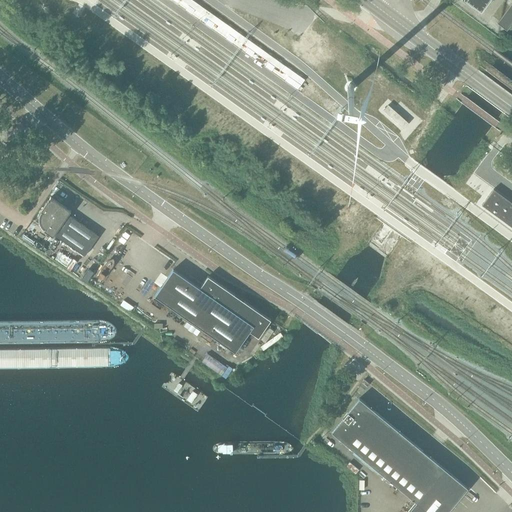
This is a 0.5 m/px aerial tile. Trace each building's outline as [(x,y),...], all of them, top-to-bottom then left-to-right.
[(465,0),(466,0),(473,6),(480,11),(480,10),(485,4),(487,1),(488,0),(465,0)] [(504,33),(511,22),(511,2),(511,4),(510,5),(495,26),(500,30),(504,33)] [(408,123),(388,105),(383,110),(403,127),(408,123)] [(511,202),(493,189),(481,205),(511,227),(511,202)] [(99,236),(68,214),(64,211),(66,208),(50,197),(41,211),(41,212),(40,213),(40,214),(40,216),(39,217),(39,219),(39,220),(39,221),(40,222),(40,223),(40,224),(41,225),(42,227),(44,229),(45,229),(44,230),(45,231),(47,229),(52,233),(54,235),(84,256),(99,236)] [(237,297),(208,276),(200,287),(200,288),(173,269),(171,272),(164,282),(154,296),(235,352),(249,332),(258,338),(270,320),(241,299),(239,298),(237,297)] [(227,368),(208,356),(204,362),(223,375),(227,368)] [(365,388),(369,384),(368,383),(367,382),(366,381),(364,379),(359,385),(364,389),(365,388)] [(468,488),(444,469),(426,453),(372,409),(371,408),(371,409),(369,408),(366,406),(367,405),(365,403),(359,398),(331,432),(354,451),(393,483),(411,498),(416,502),(408,511),(447,511),(452,506),(468,488)] [(367,405),(366,406),(369,408),(371,409),(371,408),(372,409),(373,407),(367,401),(365,403),(367,405)] [(393,483),(354,451),(352,454),(391,486),(393,483)]
